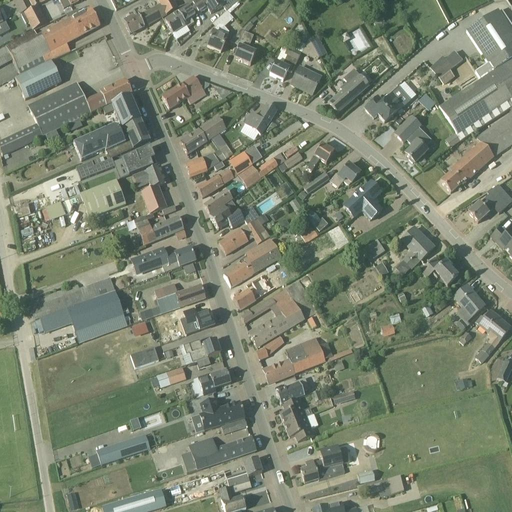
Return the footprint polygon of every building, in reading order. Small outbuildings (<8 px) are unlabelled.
[(27,0),(15,0),(13,1),(20,16),(33,10),(27,0)] [(27,0),(33,10),(46,2),(44,0),(27,0)] [(64,0),(60,3),(63,11),(70,7),(71,8),(78,4),(77,1),(78,0),(64,0)] [(166,17),(184,7),(180,0),(157,0),(161,7),(141,17),(139,15),(137,16),(137,15),(123,23),(130,36),(144,28),(166,16),(166,17)] [(207,10),(211,15),(222,7),(226,13),(227,12),(237,3),(235,0),(229,0),(222,5),(219,0),(200,0),(190,7),(197,16),(207,10)] [(178,15),(178,14),(164,23),(172,36),(176,41),(189,34),(185,28),(186,27),(185,24),(197,16),(190,7),(178,15)] [(37,8),(24,15),(21,16),(26,26),(29,25),(33,31),(46,25),(44,21),(37,8)] [(82,28),(96,20),(91,10),(80,16),(77,11),(67,16),(67,17),(68,16),(70,21),(73,26),(75,25),(77,28),(81,26),(82,28)] [(224,28),(234,19),(227,12),(226,13),(213,25),(217,29),(213,33),(207,48),(220,54),(227,39),(229,34),(224,28)] [(511,109),(511,34),(497,12),(465,33),(487,66),(474,74),(480,82),(438,110),(456,138),(459,143),(511,109)] [(46,25),(33,31),(39,44),(11,59),(5,48),(0,50),(0,68),(12,62),(20,77),(46,65),(70,53),(66,45),(100,27),(96,20),(82,28),(81,26),(77,28),(75,25),(73,26),(70,21),(68,16),(67,17),(59,21),(59,20),(46,25)] [(253,37),(247,34),(253,27),(247,22),(230,43),(239,47),(234,60),(250,67),(256,54),(248,50),(253,37)] [(319,58),(326,55),(316,36),(309,40),(319,58)] [(253,37),(251,46),(259,48),(262,40),(253,37)] [(308,40),(306,46),(302,55),(317,63),(319,58),(309,40),(308,40)] [(306,46),(297,41),(293,51),(289,49),(284,57),(286,58),(282,66),(276,63),(269,76),(283,83),(288,72),(292,74),(301,55),(302,55),(306,46)] [(458,58),(449,66),(449,67),(452,70),(462,62),(458,58)] [(50,63),(14,81),(25,102),(61,84),(50,63)] [(321,79),(299,69),(290,87),(298,90),(299,89),(312,95),(311,97),(312,97),(321,79)] [(369,87),(359,77),(353,71),(343,80),(346,84),(339,90),(342,92),(327,105),(337,116),(369,87)] [(193,78),(180,87),(162,99),(169,112),(188,99),(191,104),(205,95),(202,92),(198,85),(193,78)] [(11,153),(102,110),(111,105),(111,106),(129,97),(132,96),(125,83),(100,95),(101,97),(86,104),(77,85),(28,108),(37,126),(6,141),(0,144),(0,152),(2,157),(3,156),(7,155),(11,153)] [(202,83),(198,85),(202,92),(208,88),(209,86),(202,83)] [(410,102),(399,90),(393,95),(387,101),(387,100),(383,104),(378,98),(364,110),(371,118),(375,114),(384,124),(398,112),(404,108),(410,102)] [(425,95),(418,102),(427,112),(434,106),(425,95)] [(111,105),(102,110),(105,116),(114,112),(121,128),(139,120),(129,97),(111,106),(111,105)] [(277,112),(267,106),(258,120),(251,116),(245,127),(260,136),(267,125),(268,126),(277,112)] [(476,140),(481,145),(493,159),(494,159),(511,146),(511,115),(476,140)] [(4,136),(28,124),(26,119),(2,131),(4,136)] [(225,129),(218,119),(180,144),(187,157),(225,129)] [(423,149),(429,142),(417,130),(420,128),(411,119),(394,136),(403,145),(406,142),(411,147),(411,148),(412,149),(405,155),(415,165),(427,152),(423,149)] [(121,128),(122,132),(131,152),(149,144),(139,120),(121,128)] [(76,122),(68,126),(72,133),(79,129),(76,122)] [(266,132),(267,134),(276,128),(272,124),(266,132)] [(81,163),(105,152),(105,154),(106,154),(109,161),(118,157),(131,152),(122,132),(120,133),(118,129),(113,127),(73,145),(81,163)] [(462,187),(493,159),(481,145),(450,172),(451,174),(440,183),(450,195),(461,185),(462,187)] [(319,161),(326,165),(333,154),(321,146),(306,169),(312,173),(319,161)] [(219,165),(233,156),(227,147),(213,156),(202,160),(201,159),(185,166),(190,180),(206,174),(217,166),(219,165)] [(130,177),(158,166),(151,149),(128,158),(132,166),(126,168),(130,177)] [(244,154),(229,164),(234,171),(229,174),(228,173),(220,178),(205,187),(204,185),(196,190),(202,200),(238,178),(239,177),(240,177),(240,176),(252,167),(251,166),(244,154)] [(277,166),(284,163),(280,155),(274,158),(277,166)] [(302,161),(298,155),(285,164),(279,168),(282,174),(288,170),(302,161)] [(94,167),(104,163),(103,158),(92,162),(94,167)] [(269,174),(277,168),(272,161),(256,173),(252,167),(240,176),(240,177),(239,177),(238,178),(239,179),(247,190),(269,174)] [(91,163),(77,169),(83,183),(105,173),(101,165),(94,168),(91,163)] [(217,166),(213,169),(216,173),(224,168),(221,164),(217,166)] [(360,175),(348,166),(338,178),(335,176),(330,183),(338,190),(343,183),(348,188),(351,185),(360,175)] [(158,188),(165,185),(159,169),(132,179),(136,189),(148,185),(151,191),(143,194),(151,216),(152,215),(156,214),(167,210),(158,188)] [(71,181),(79,178),(75,170),(68,173),(71,181)] [(329,181),(324,175),(303,190),(308,196),(329,181)] [(116,182),(80,196),(89,221),(125,207),(116,182)] [(372,202),(380,195),(370,184),(363,191),(360,188),(354,192),(357,196),(343,209),(353,221),(362,214),(370,222),(382,212),(372,202)] [(511,203),(511,202),(498,187),(486,194),(488,197),(480,205),(479,204),(468,214),(478,225),(489,214),(493,210),(498,215),(511,203)] [(302,192),(298,198),(302,202),(307,196),(302,192)] [(232,202),(226,193),(203,208),(209,217),(220,210),(232,202)] [(273,206),(270,198),(254,204),(257,212),(273,206)] [(295,201),(289,205),(297,218),(304,213),(295,201)] [(15,216),(17,216),(25,214),(22,206),(20,207),(19,202),(15,203),(12,203),(15,216)] [(174,208),(167,210),(162,213),(164,218),(176,213),(176,212),(174,208)] [(223,209),(210,217),(209,218),(218,232),(228,225),(232,231),(245,222),(248,226),(258,220),(259,219),(251,208),(240,215),(236,210),(228,215),(223,209)] [(306,220),(314,229),(320,222),(312,214),(306,220)] [(183,232),(178,219),(150,230),(147,222),(154,220),(152,215),(151,216),(133,223),(144,248),(183,232)] [(270,239),(262,226),(258,220),(248,226),(218,245),(226,257),(247,244),(248,244),(248,243),(254,240),(258,246),(270,239)] [(312,229),(311,229),(308,231),(300,236),(305,245),(318,238),(312,229)] [(511,230),(506,236),(500,230),(491,239),(499,248),(501,247),(510,256),(509,257),(511,260),(511,230)] [(424,240),(422,242),(412,232),(401,242),(412,254),(395,271),(402,278),(419,261),(420,262),(433,250),(424,240)] [(281,259),(270,241),(248,255),(245,257),(249,262),(223,278),(230,290),(281,259)] [(377,241),(362,251),(370,263),(385,253),(377,241)] [(162,268),(164,275),(186,267),(195,264),(190,249),(174,255),(174,256),(169,257),(166,250),(163,251),(168,265),(163,267),(162,268)] [(163,250),(131,262),(136,277),(162,268),(163,267),(168,265),(163,251),(163,250)] [(449,270),(451,269),(446,262),(440,267),(434,260),(420,273),(427,280),(432,275),(437,280),(439,279),(447,288),(457,279),(449,270)] [(388,274),(383,266),(382,264),(375,269),(376,271),(381,279),(388,274)] [(110,280),(79,291),(78,288),(28,305),(35,323),(41,320),(45,332),(71,323),(75,334),(113,320),(117,331),(127,328),(110,280)] [(299,283),(271,301),(281,317),(271,323),(249,337),(257,350),(263,346),(279,336),(317,313),(299,283)] [(205,301),(200,287),(177,295),(173,286),(162,290),(154,293),(161,315),(205,301)] [(240,313),(259,300),(252,289),(233,301),(240,313)] [(474,297),(473,298),(465,289),(453,299),(463,310),(456,315),(467,328),(470,326),(467,323),(470,319),(471,319),(484,308),(474,297)] [(422,311),(426,319),(433,316),(429,308),(422,311)] [(193,311),(183,314),(188,326),(196,323),(200,332),(214,327),(209,314),(196,318),(193,311)] [(148,313),(140,316),(142,322),(150,319),(148,313)] [(241,319),(244,325),(254,319),(250,313),(241,319)] [(510,330),(490,313),(479,327),(489,335),(487,339),(490,341),(481,353),(482,353),(479,356),(484,361),(487,357),(488,358),(495,350),(498,345),(499,343),(510,330)] [(316,317),(307,322),(312,330),(320,326),(316,317)] [(461,321),(456,326),(462,333),(467,328),(461,321)] [(135,339),(148,334),(144,323),(131,328),(135,339)] [(394,334),(392,327),(381,330),(383,337),(394,334)] [(471,339),(465,334),(460,339),(467,345),(471,339)] [(324,362),(319,348),(316,340),(286,352),(290,362),(263,373),(268,386),(325,364),(324,362)] [(199,342),(183,347),(186,356),(188,355),(192,364),(207,359),(220,355),(216,341),(201,347),(199,342)] [(326,365),(352,354),(350,350),(332,357),(327,344),(319,347),(326,365)] [(154,349),(130,357),(135,371),(158,362),(154,349)] [(258,362),(268,358),(265,351),(256,354),(258,362)] [(167,360),(174,358),(172,352),(165,354),(167,360)] [(511,370),(511,365),(505,362),(496,380),(498,381),(498,383),(499,383),(498,385),(506,389),(508,385),(505,384),(511,370)] [(341,363),(333,366),(336,374),(344,371),(341,363)] [(181,370),(167,375),(157,379),(160,390),(171,386),(185,381),(181,370)] [(230,385),(226,372),(210,377),(210,376),(195,382),(196,384),(192,386),(197,400),(216,393),(215,390),(230,385)] [(275,394),(281,407),(283,406),(298,400),(305,398),(302,392),(308,390),(304,380),(296,383),(295,380),(283,384),(286,390),(275,394)] [(459,387),(455,388),(456,392),(473,388),(471,382),(467,383),(466,380),(458,382),(459,387)] [(313,394),(316,403),(322,401),(318,392),(313,394)] [(346,395),(333,399),(335,407),(348,403),(346,395)] [(283,406),(285,413),(280,415),(284,428),(306,419),(312,416),(310,410),(303,413),(298,400),(283,406)] [(218,411),(215,402),(201,406),(204,416),(199,417),(204,432),(244,420),(239,405),(218,411)] [(306,419),(284,428),(289,440),(295,437),(298,444),(313,438),(308,426),(306,419)] [(247,428),(244,421),(222,428),(224,436),(247,428)] [(255,453),(251,439),(227,447),(228,450),(217,453),(212,440),(188,448),(197,473),(255,453)] [(149,452),(145,440),(97,456),(102,468),(149,452)] [(349,462),(346,452),(345,449),(338,451),(338,450),(319,456),(322,465),(315,468),(313,462),(305,464),(307,470),(300,472),(304,485),(318,481),(319,483),(345,475),(343,469),(342,465),(342,464),(349,462)] [(92,470),(101,467),(97,456),(88,459),(92,470)] [(219,492),(219,493),(230,489),(249,483),(248,479),(262,474),(257,460),(243,464),(246,474),(227,480),(226,480),(228,489),(219,492)] [(359,486),(375,482),(372,472),(357,476),(359,486)] [(400,478),(358,489),(360,496),(378,492),(380,499),(403,493),(400,478)] [(240,511),(246,510),(242,498),(231,501),(230,497),(232,496),(230,489),(219,493),(222,502),(221,502),(224,511),(240,511)] [(102,511),(155,511),(166,509),(161,491),(101,509),(102,511)] [(74,494),(67,496),(70,508),(77,506),(74,494)] [(355,511),(355,508),(346,510),(344,503),(327,508),(312,511),(311,511),(355,511)]
